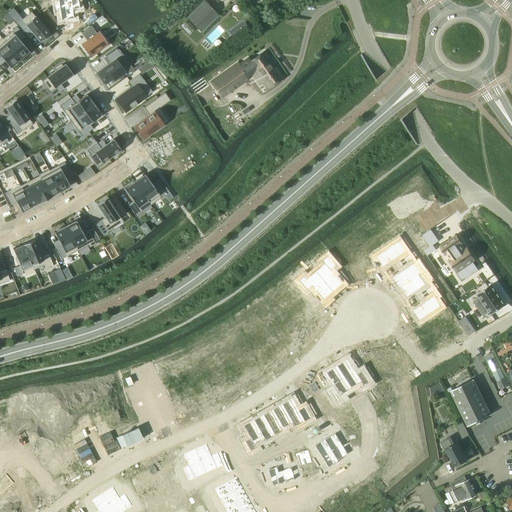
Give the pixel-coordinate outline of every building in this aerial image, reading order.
[(57,0),(54,1),(55,11),(59,10),(60,20),(70,19),(73,19),(74,18),(74,17),(72,9),(79,8),(78,0),(57,0)] [(187,17),(194,24),(201,32),(218,15),(204,1),(187,17)] [(31,12),(17,24),(26,34),(30,30),(40,42),(50,34),(50,33),(48,31),(49,30),(45,24),(43,26),(35,17),(36,16),(35,16),(31,12)] [(81,44),(81,45),(90,58),(91,58),(91,57),(108,45),(109,45),(99,31),(98,32),(99,32),(97,34),(91,26),(81,33),(85,39),(86,38),(88,40),(82,45),(81,44)] [(17,27),(3,39),(20,59),(29,52),(30,52),(20,41),(25,37),(17,27)] [(0,57),(1,57),(10,68),(11,68),(11,67),(12,66),(13,67),(19,62),(18,61),(20,59),(3,39),(2,38),(0,39),(0,57)] [(111,63),(98,72),(102,77),(101,78),(102,79),(103,79),(106,83),(113,78),(114,80),(124,73),(121,68),(124,65),(118,56),(121,54),(116,48),(105,56),(111,63)] [(263,51),(247,63),(257,76),(254,77),(259,84),(262,82),(266,89),(282,77),(263,51)] [(47,78),(42,81),(53,96),(64,88),(60,83),(72,74),(72,75),(73,74),(65,64),(65,65),(62,66),(61,65),(56,69),(57,70),(47,77),(46,77),(47,78)] [(238,64),(210,84),(221,99),(249,79),(248,77),(239,65),(238,64)] [(139,74),(129,81),(133,87),(116,99),(125,112),(145,97),(145,96),(136,85),(143,80),(139,74)] [(149,115),(134,126),(143,139),(163,125),(157,117),(163,112),(159,108),(170,100),(164,92),(143,108),(149,115)] [(71,98),(60,106),(71,121),(94,104),(90,99),(89,99),(86,95),(87,95),(87,94),(74,103),(71,98)] [(16,99),(5,107),(5,108),(6,107),(14,119),(9,123),(17,134),(32,123),(29,119),(29,118),(28,118),(22,108),(23,107),(19,101),(17,102),(16,100),(16,99)] [(94,104),(71,121),(82,137),(93,128),(89,123),(101,114),(100,114),(98,111),(98,110),(94,104)] [(97,143),(87,151),(91,156),(90,156),(97,166),(102,163),(103,163),(102,163),(112,155),(113,157),(119,153),(118,151),(120,150),(121,150),(113,139),(112,139),(113,140),(101,148),(97,143)] [(12,150),(15,154),(21,150),(18,146),(12,150)] [(48,169),(48,170),(59,191),(69,186),(70,186),(68,184),(69,184),(68,183),(68,184),(67,182),(68,182),(67,181),(64,176),(70,173),(64,162),(49,170),(48,169)] [(48,170),(38,175),(50,197),(51,197),(50,196),(52,195),(54,194),(59,191),(48,170)] [(87,180),(82,173),(78,176),(83,182),(87,180)] [(137,180),(135,182),(151,205),(166,194),(158,183),(153,186),(144,174),(144,175),(143,176),(142,175),(136,179),(137,180)] [(38,176),(29,181),(41,202),(46,199),(46,200),(47,199),(48,198),(49,198),(50,197),(38,175),(38,176)] [(20,184),(19,185),(31,206),(36,203),(36,204),(37,203),(38,202),(38,203),(39,202),(40,201),(41,202),(29,181),(20,186),(20,184)] [(125,188),(124,189),(133,201),(128,205),(136,216),(151,205),(135,182),(125,189),(125,188)] [(19,185),(4,193),(10,205),(16,202),(21,212),(22,212),(22,211),(29,207),(29,208),(29,207),(31,206),(19,185)] [(416,191),(396,206),(405,218),(404,218),(405,219),(414,212),(415,213),(415,212),(425,204),(416,192),(417,192),(416,191)] [(100,221),(95,224),(103,235),(107,232),(108,232),(123,222),(120,217),(121,216),(120,215),(120,216),(113,206),(115,205),(111,199),(109,200),(107,198),(108,197),(107,197),(96,204),(97,205),(105,217),(100,221)] [(76,221),(65,227),(78,250),(88,245),(89,247),(95,244),(89,231),(83,234),(76,220),(75,221),(76,221)] [(54,232),(61,245),(55,248),(61,259),(78,250),(65,227),(63,228),(62,227),(56,230),(57,231),(55,232),(54,232)] [(428,231),(422,235),(429,246),(432,245),(435,242),(428,231)] [(455,236),(440,246),(446,254),(450,259),(449,259),(449,260),(457,271),(462,268),(466,274),(476,268),(472,261),(473,260),(472,258),(467,250),(465,249),(464,250),(460,244),(461,244),(455,236)] [(35,239),(23,244),(34,269),(44,265),(46,269),(53,266),(48,254),(41,256),(35,240),(35,239)] [(399,241),(376,257),(383,267),(395,258),(399,264),(410,257),(399,241)] [(13,249),(12,249),(20,266),(14,268),(17,276),(23,274),(22,271),(32,267),(33,269),(34,269),(23,244),(23,245),(18,247),(15,248),(15,249),(13,249)] [(325,264),(316,271),(333,292),(343,283),(331,270),(336,266),(328,256),(322,261),(325,264)] [(403,270),(392,278),(399,288),(400,287),(418,274),(419,274),(421,273),(410,257),(399,264),(403,270)] [(457,271),(449,260),(447,261),(461,281),(478,270),(476,268),(466,274),(462,268),(457,271)] [(0,283),(9,281),(6,269),(0,271),(0,283)] [(304,276),(299,281),(307,290),(312,286),(324,300),(333,292),(316,271),(307,279),(304,276)] [(418,274),(400,287),(407,297),(417,290),(421,296),(431,289),(427,282),(425,284),(419,274),(418,274)] [(479,297),(473,301),(483,315),(489,312),(491,314),(505,305),(491,284),(477,294),(479,297)] [(297,297),(287,306),(306,328),(316,319),(303,304),(309,300),(300,289),(294,294),(297,297)] [(425,301),(412,310),(420,321),(441,306),(434,296),(436,295),(431,289),(421,296),(425,301)] [(282,310),(266,324),(285,345),(290,342),(291,343),(297,338),(285,324),(291,320),(282,310)] [(437,320),(425,328),(429,333),(422,338),(430,350),(449,337),(437,320)] [(477,323),(465,329),(469,335),(481,328),(477,323)] [(256,331),(245,340),(264,363),(275,354),(263,341),(269,336),(260,325),(254,330),(256,331)] [(378,356),(372,360),(377,368),(372,371),(379,382),(385,379),(384,378),(399,368),(386,349),(377,355),(378,356)] [(504,378),(492,353),(485,357),(497,382),(504,378)] [(347,359),(337,365),(351,388),(361,381),(364,386),(370,382),(362,370),(357,374),(347,359)] [(337,365),(326,372),(336,387),(331,391),(337,401),(343,397),(341,394),(351,388),(337,365)] [(186,369),(168,377),(172,385),(169,386),(179,409),(193,402),(190,395),(191,395),(190,392),(195,391),(196,393),(197,392),(186,369)] [(314,379),(304,386),(312,399),(307,402),(314,412),(329,402),(314,379)] [(482,418),(490,414),(473,379),(450,390),(467,426),(475,422),(476,424),(484,420),(482,418)] [(292,397),(282,403),(293,422),(292,423),(295,427),(311,418),(305,407),(299,410),(292,397)] [(282,403),(272,409),(283,428),(284,427),(292,423),(293,422),(282,403)] [(272,409),(263,414),(275,435),(285,429),(284,427),(283,428),(272,409)] [(263,414),(254,419),(264,438),(264,439),(265,441),(275,435),(263,414)] [(254,419),(243,425),(250,437),(245,441),(251,451),(257,448),(255,444),(264,439),(264,438),(254,419)] [(455,425),(462,439),(468,436),(462,422),(455,425)] [(335,433),(324,439),(338,460),(348,454),(335,433)] [(447,439),(440,443),(443,449),(445,448),(454,466),(456,466),(457,467),(461,465),(460,463),(475,456),(471,448),(462,452),(453,434),(446,438),(447,439)] [(324,439),(314,445),(328,468),(339,461),(338,460),(324,439)] [(206,444),(195,449),(206,473),(223,465),(217,453),(211,455),(206,444)] [(189,465),(183,468),(189,481),(206,473),(195,449),(184,454),(189,465)] [(308,450),(302,452),(305,464),(311,462),(308,450)] [(302,452),(295,454),(299,466),(305,464),(302,452)] [(277,467),(268,469),(273,486),(295,480),(292,468),(279,471),(277,467)] [(144,473),(131,479),(140,499),(153,493),(144,473)] [(464,476),(449,483),(455,495),(454,497),(456,500),(458,501),(462,499),(463,501),(477,494),(469,479),(466,480),(464,476)] [(237,477),(214,489),(220,499),(242,487),(237,477)] [(113,487),(102,494),(113,511),(122,511),(132,506),(125,494),(119,497),(113,487)] [(242,487),(220,499),(225,508),(247,496),(242,487)] [(113,511),(102,494),(91,500),(98,511),(96,511),(113,511)] [(247,496),(225,508),(226,511),(240,511),(252,505),(247,496)]
